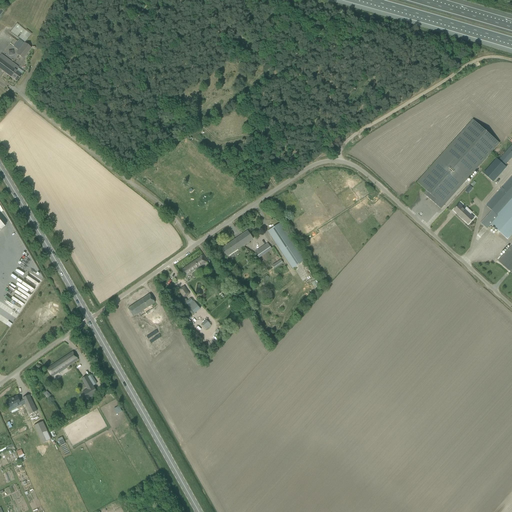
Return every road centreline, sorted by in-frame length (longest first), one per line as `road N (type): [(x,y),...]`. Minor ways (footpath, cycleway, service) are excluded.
road 1 (unclassified): [(193,247),(159,203),(19,94)]
road 2 (unclassified): [(511,305),(362,170),(334,161)]
road 3 (primary): [(199,511),(89,320)]
road 4 (track): [(340,161),(345,143),(474,64),(511,60)]
road 5 (primary): [(89,320),(0,167)]
road 6 (unclassified): [(193,247),(282,183),(334,161)]
road 7 (motorway): [(365,0),(511,41)]
road 8 (unclassified): [(89,320),(193,247)]
